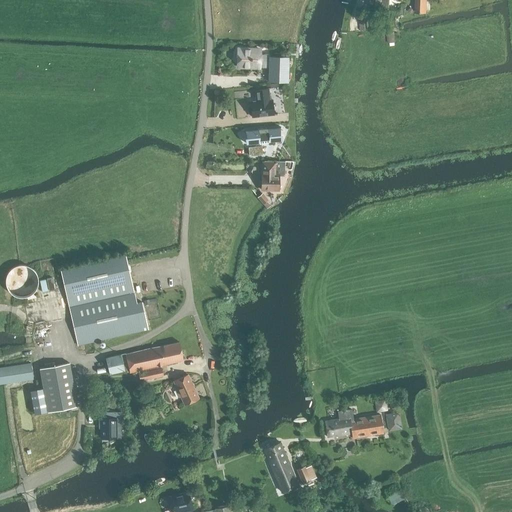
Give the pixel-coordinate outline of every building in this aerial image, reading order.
[(388,9),(388,0),(370,0),(370,8),(388,9)] [(415,0),(415,13),(427,13),(427,0),(415,0)] [(404,7),(390,7),(390,15),(404,15),(404,7)] [(388,43),(395,42),(394,31),(387,32),(388,43)] [(237,67),(269,68),(270,56),(270,55),(260,54),(260,49),(238,48),(237,67)] [(288,82),(289,57),(270,56),(269,68),(268,82),(288,82)] [(254,117),(276,115),(274,99),(271,100),(270,88),(257,90),(258,101),(252,102),(253,105),(250,106),(251,114),(254,113),(254,117)] [(281,140),(280,127),(245,130),(247,144),(281,140)] [(285,161),(264,161),(262,161),(262,175),(261,175),(261,189),(278,190),(278,176),(284,176),(284,169),(285,161)] [(263,195),(261,194),(257,197),(263,203),(266,201),(266,198),(263,195)] [(128,254),(62,266),(77,343),(149,330),(144,299),(137,300),(128,254)] [(5,276),(5,281),(5,285),(7,290),(10,293),(14,296),(19,297),(25,297),(30,295),(34,291),(37,286),(38,281),(37,276),(34,271),(31,267),(26,265),(21,264),(16,265),(11,268),(8,271),(5,276)] [(181,340),(126,351),(129,370),(185,359),(181,340)] [(106,356),(110,372),(126,368),(122,352),(106,356)] [(0,367),(0,383),(33,379),(30,363),(0,367)] [(69,363),(39,368),(47,411),(77,406),(69,363)] [(140,381),(163,375),(161,367),(138,372),(140,381)] [(184,405),(199,398),(187,374),(174,381),(178,389),(176,390),(179,396),(180,395),(184,405)] [(42,388),(31,390),(30,390),(33,406),(34,414),(46,412),(42,388)] [(385,400),(374,401),(376,412),(387,410),(385,400)] [(352,410),(338,412),(339,418),(324,420),(327,436),(351,432),(352,438),(383,433),(380,414),(353,418),(352,410)] [(118,437),(118,417),(120,417),(120,411),(104,412),(104,417),(98,418),(98,427),(100,427),(100,437),(118,437)] [(388,431),(402,429),(398,411),(385,414),(388,431)] [(173,441),(187,438),(186,432),(172,435),(173,441)] [(282,493),(299,486),(280,442),(264,449),(282,493)] [(296,469),(302,483),(312,478),(316,477),(313,471),(311,465),(305,467),(304,465),(296,469)] [(392,505),(405,497),(396,482),(383,489),(392,505)] [(168,496),(171,511),(183,511),(192,510),(188,492),(168,496)]
